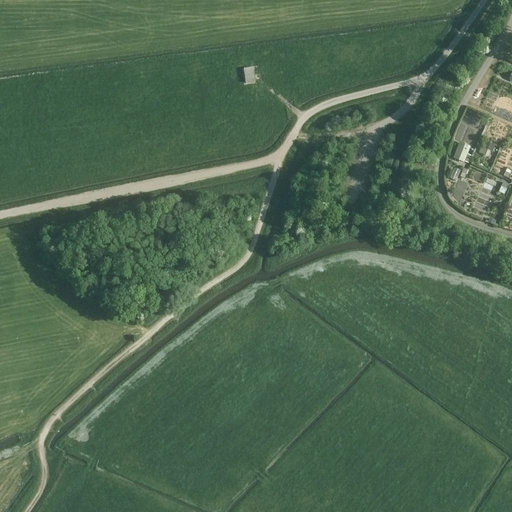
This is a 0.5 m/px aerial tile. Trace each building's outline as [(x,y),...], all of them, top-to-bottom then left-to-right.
[(255,82),(254,68),(244,69),(246,83),(255,82)] [(485,108),(511,118),(511,92),(494,86),(485,108)] [(467,125),(481,127),(483,113),(468,112),(467,125)] [(486,142),(483,149),(492,153),(495,146),(486,142)] [(459,143),(454,158),(464,163),(464,162),(469,164),(471,158),(467,156),(470,147),(459,143)] [(500,189),(506,191),(508,185),(503,183),(500,189)]
